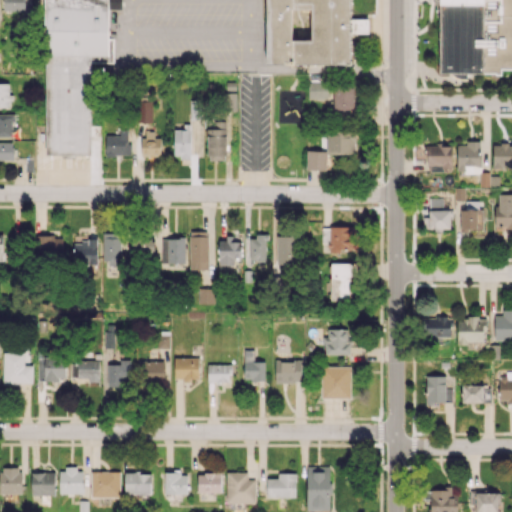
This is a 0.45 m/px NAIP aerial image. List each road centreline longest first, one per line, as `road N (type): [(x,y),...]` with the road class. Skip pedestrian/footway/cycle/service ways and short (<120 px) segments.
road 1 (tertiary): [(396,0),(396,511)]
road 2 (residential): [(396,195),(0,193)]
road 3 (residential): [(396,431),(0,431)]
